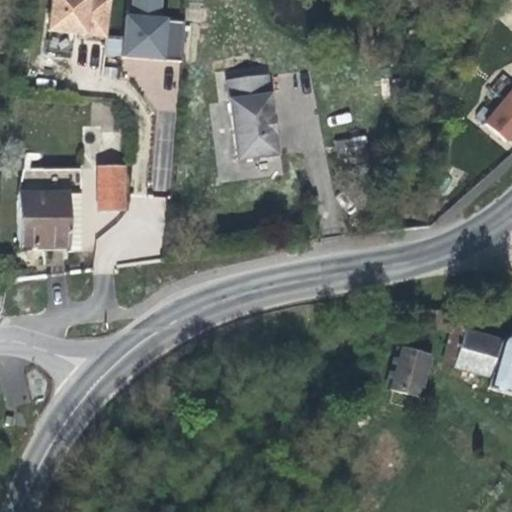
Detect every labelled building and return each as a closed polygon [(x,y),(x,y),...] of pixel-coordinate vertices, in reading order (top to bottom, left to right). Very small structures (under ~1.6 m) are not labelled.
[(50,0),(48,33),(107,38),(110,0),(50,0)] [(124,13),(121,53),(180,59),(183,20),(165,18),(163,13),(164,0),(133,0),(132,14),(124,13)] [(236,161),(276,156),(273,135),(275,135),(273,117),(271,117),(266,75),(226,81),(236,161)] [(511,90),(483,125),(505,143),(511,134),(511,90)] [(124,208),(123,169),(98,169),(98,209),(124,208)] [(69,246),(69,194),(17,194),(17,246),(49,246),(69,246)] [(436,356),(452,361),(461,327),(458,316),(406,301),(403,315),(444,325),(436,356)] [(511,367),(511,366),(511,333),(499,327),(495,335),(478,331),(461,327),(452,361),(482,370),(478,381),(511,391),(511,367)] [(425,354),(395,344),(383,381),(415,391),(425,354)]
